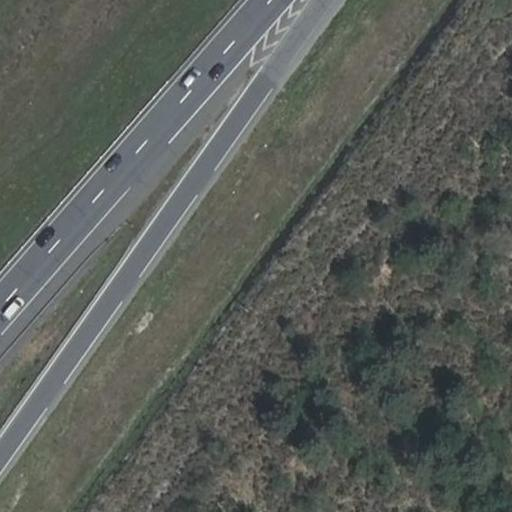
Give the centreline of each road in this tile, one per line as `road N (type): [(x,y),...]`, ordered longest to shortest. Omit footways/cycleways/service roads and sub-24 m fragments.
road 1 (motorway): [(0,457),(120,281),(338,0)]
road 2 (motorway): [(0,314),(274,0)]
